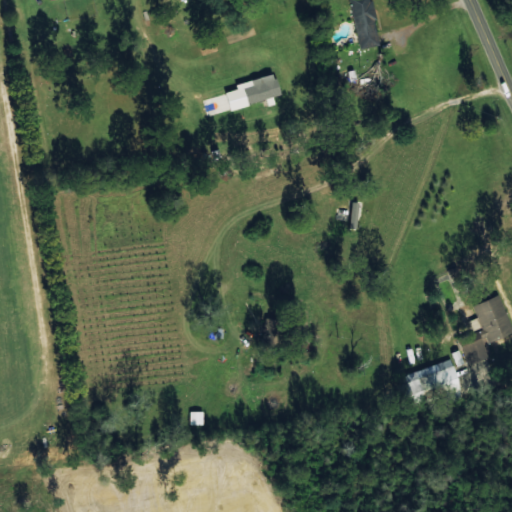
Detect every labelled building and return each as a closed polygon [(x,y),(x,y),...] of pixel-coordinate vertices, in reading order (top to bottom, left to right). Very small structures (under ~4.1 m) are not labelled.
[(350,0),(357,42),(377,39),(370,0),(350,0)] [(229,109),(279,96),(274,74),(234,84),(235,89),(224,92),(229,109)] [(359,202),(350,201),(347,227),(355,228),(359,202)] [(476,317),(468,320),(472,330),(480,326),(486,342),(511,332),(511,330),(498,294),(471,304),(476,317)] [(459,336),(466,363),(487,358),(480,331),(459,336)] [(463,395),(453,359),(402,373),(409,398),(426,393),(427,396),(437,393),(435,386),(444,383),(449,399),(463,395)] [(202,411),(188,411),(188,425),(202,424),(202,411)]
